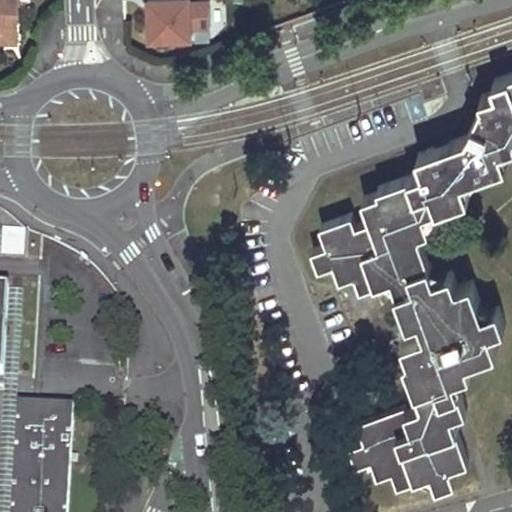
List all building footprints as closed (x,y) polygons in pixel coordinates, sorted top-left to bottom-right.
[(0,0),(0,40),(9,41),(9,35),(17,35),(17,0),(0,0)] [(147,0),(149,42),(194,40),(194,29),(192,0),(147,0)] [(432,472),(437,486),(456,480),(450,464),(469,458),(453,411),(467,406),(456,373),(472,367),(468,357),(498,347),(491,327),(506,322),(499,303),(484,308),(473,276),(457,281),(452,267),(435,273),(428,250),(421,230),(431,226),(425,209),(471,193),(464,175),(508,160),(503,145),(511,142),(511,69),(494,76),(498,86),(483,91),(479,96),(483,100),(468,132),(420,149),(425,166),(379,182),(381,188),(365,193),(372,213),(358,218),(355,208),(322,220),(328,239),(313,244),(320,264),(335,259),(341,275),(356,270),(361,285),(394,273),(398,285),(410,318),(421,314),(426,330),(406,337),(409,346),(412,355),(408,356),(423,401),(406,407),(405,403),(358,419),(364,438),(351,443),(357,462),(371,458),(377,475),(394,469),(399,483),(432,472)] [(0,256),(24,258),(25,231),(0,230),(1,205),(0,205),(0,256)] [(0,376),(5,377),(11,290),(0,289),(0,376)] [(23,291),(11,290),(5,377),(0,476),(0,511),(10,511),(18,390),(23,291)] [(19,406),(12,511),(68,511),(75,410),(19,406)]
